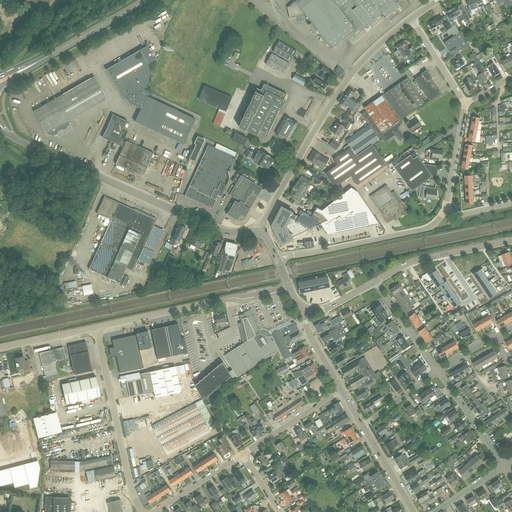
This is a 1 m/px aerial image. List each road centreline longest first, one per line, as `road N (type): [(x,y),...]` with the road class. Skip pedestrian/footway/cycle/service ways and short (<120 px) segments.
road 1 (unclassified): [(258,231),(344,83),(411,18)]
road 2 (secondary): [(258,231),(218,230),(16,139)]
road 3 (unclassified): [(95,327),(289,288)]
road 4 (unclassified): [(142,511),(95,327)]
road 5 (residential): [(277,259),(424,228),(444,209)]
